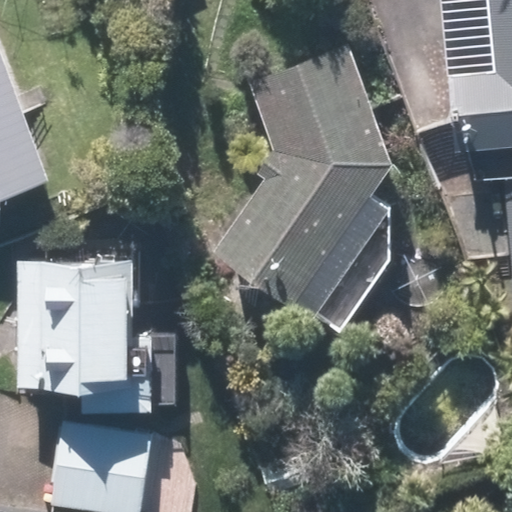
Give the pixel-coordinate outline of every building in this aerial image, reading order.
[(511,259),(511,0),(489,0),(496,69),(449,73),(456,149),(501,144),(511,259)] [(0,196),(53,177),(0,37),(0,196)] [(394,157),(347,40),(253,77),(252,77),(275,148),(273,149),(262,166),(268,170),(216,247),(296,301),(394,157)] [(20,383),(86,382),(86,370),(132,370),(131,269),(85,269),(85,257),(19,258),(20,383)] [(151,430),(64,417),(52,502),(122,511),(194,511),(198,485),(182,442),(151,430)]
